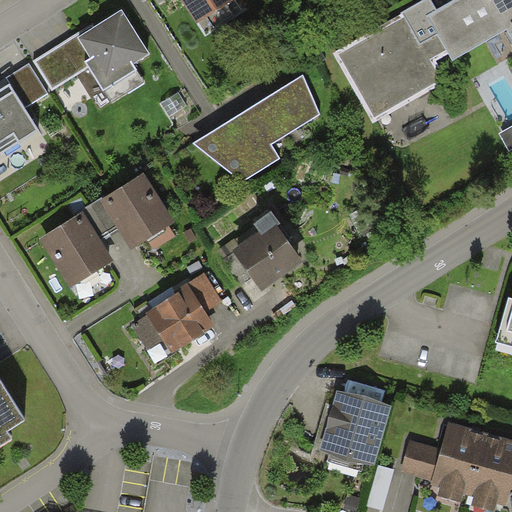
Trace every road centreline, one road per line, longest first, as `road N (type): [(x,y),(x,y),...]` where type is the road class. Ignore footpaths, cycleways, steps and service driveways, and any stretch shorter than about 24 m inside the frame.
road 1 (residential): [(244,448),(280,379),(309,345),(511,213)]
road 2 (residential): [(0,267),(77,389),(121,421)]
road 3 (residential): [(0,506),(121,421)]
road 4 (residential): [(121,421),(244,448)]
